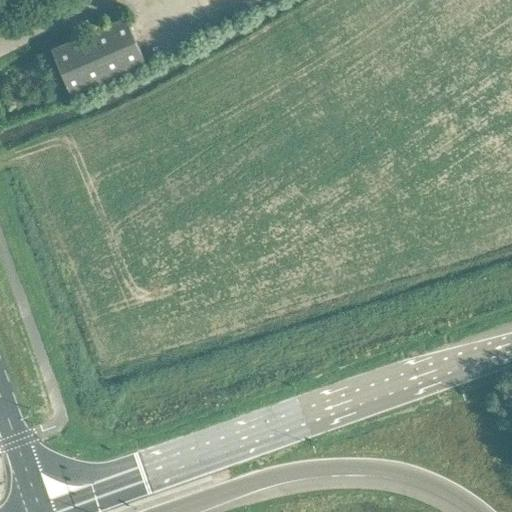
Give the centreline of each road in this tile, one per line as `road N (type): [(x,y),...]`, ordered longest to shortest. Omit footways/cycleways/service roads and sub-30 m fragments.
road 1 (motorway): [(511,348),(38,510)]
road 2 (motorway): [(157,511),(225,488),(341,467),(401,471),(483,511)]
